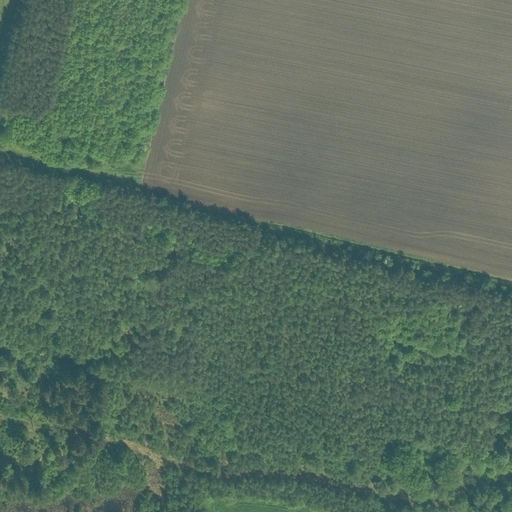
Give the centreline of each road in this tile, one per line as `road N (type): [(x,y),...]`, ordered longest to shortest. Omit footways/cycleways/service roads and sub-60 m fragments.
road 1 (track): [(0,411),(275,481),(376,497),(511,497)]
road 2 (track): [(0,158),(138,178)]
